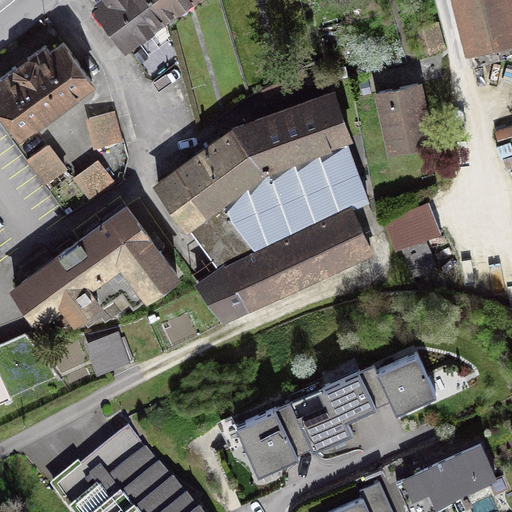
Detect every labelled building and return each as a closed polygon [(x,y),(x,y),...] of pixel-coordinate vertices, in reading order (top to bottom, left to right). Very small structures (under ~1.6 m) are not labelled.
[(126,44),(164,15),(152,0),(96,0),(95,2),(126,44)] [(152,0),(164,15),(185,0),(152,0)] [(455,0),(472,67),(511,56),(511,18),(507,0),(455,0)] [(0,87),(0,106),(20,134),(92,81),(63,41),(50,51),(45,45),(0,77),(0,79),(4,85),(0,87)] [(261,89),(265,98),(307,75),(303,67),(261,89)] [(418,83),(378,91),(391,151),(430,143),(418,83)] [(198,282),(222,316),(370,249),(366,238),(384,229),(375,210),(372,212),(345,138),(350,137),(333,91),(234,127),(158,182),(221,268),(198,282)] [(89,118),(96,145),(122,138),(114,111),(89,118)] [(44,183),(64,168),(47,145),(27,159),(44,183)] [(91,199),(114,182),(99,161),(75,178),(91,199)] [(441,230),(429,200),(384,220),(396,249),(402,247),(420,291),(448,292),(425,237),(441,230)] [(126,205),(53,258),(27,277),(15,286),(39,319),(63,301),(70,312),(68,314),(78,327),(86,321),(88,324),(101,314),(105,319),(119,309),(111,298),(122,290),(133,306),(177,274),(126,205)] [(27,277),(53,258),(46,249),(20,268),(27,277)] [(28,334),(0,346),(0,403),(60,377),(28,334)] [(104,366),(120,361),(111,337),(96,343),(104,366)] [(374,362),(359,368),(372,396),(386,390),(396,412),(436,394),(416,351),(377,369),(374,362)] [(359,368),(290,400),(304,431),(312,450),(352,432),(347,419),(376,406),(372,396),(359,368)] [(290,438),(304,431),(290,400),(222,430),(229,446),(242,440),(258,474),(298,456),(290,438)] [(197,511),(128,426),(54,486),(75,511),(197,511)] [(480,443),(396,481),(410,511),(417,511),(495,477),(480,443)] [(393,511),(379,480),(359,489),(362,496),(325,511),(393,511)]
